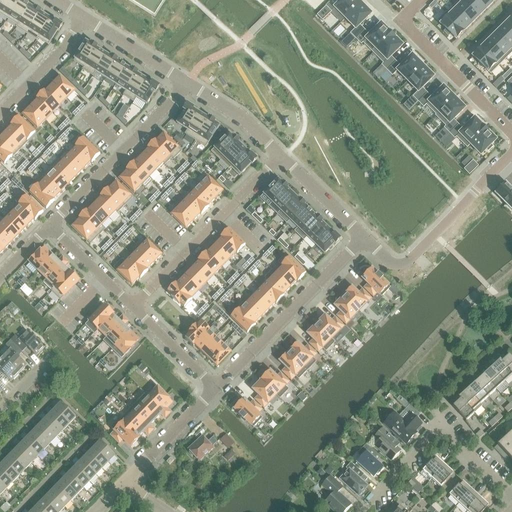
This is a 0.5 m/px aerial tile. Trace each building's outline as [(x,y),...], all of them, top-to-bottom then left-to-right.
[(5,0),(0,8),(0,14),(7,19),(19,0),(5,0)] [(20,0),(19,0),(7,19),(17,26),(30,6),(29,5),(28,4),(25,2),(23,2),(20,0)] [(340,2),(334,8),(345,18),(345,19),(360,3),(358,1),(357,0),(338,0),(340,2)] [(462,0),(459,0),(454,6),(471,24),(477,19),(479,17),(463,2),(464,1),(462,0)] [(464,0),(464,1),(463,2),(479,17),(486,10),(476,0),(464,0)] [(490,0),(476,0),(486,10),(491,5),(493,2),(490,0)] [(365,9),(360,3),(345,19),(355,29),(352,32),(350,34),(351,35),(355,39),(365,30),(360,25),(371,14),(367,10),(366,8),(365,9)] [(17,26),(16,28),(26,34),(40,13),(41,12),(35,8),(34,9),(30,6),(17,26)] [(447,13),(446,13),(464,31),(471,24),(454,6),(449,11),(447,13)] [(323,10),(317,16),(318,17),(322,21),(331,12),(326,7),(323,10)] [(446,12),(437,21),(455,40),(461,34),(464,31),(446,13),(447,13),(446,12)] [(40,13),(26,34),(37,41),(38,39),(50,19),(50,18),(46,15),(45,16),(40,13)] [(50,19),(38,39),(48,45),(57,31),(58,32),(62,25),(56,22),(55,23),(50,19)] [(511,21),(510,20),(503,27),(511,36),(511,21)] [(365,30),(355,39),(361,45),(362,43),(372,53),(392,34),(388,31),(381,25),(381,24),(370,35),(365,30)] [(511,36),(503,27),(496,34),(511,49),(511,47),(511,36)] [(350,34),(341,43),(346,48),(355,39),(351,35),(350,34)] [(392,34),(372,53),(373,54),(383,64),(381,65),(387,71),(396,62),(392,59),(391,57),(402,46),(396,39),(395,38),(392,34)] [(496,34),(488,41),(506,59),(511,52),(511,49),(496,34)] [(488,42),(481,48),(499,66),(506,59),(488,41),(488,42)] [(82,70),(97,47),(92,44),(91,45),(87,42),(79,54),(78,54),(76,57),(76,59),(74,62),(83,68),(82,70)] [(82,70),(93,76),(107,54),(104,52),(102,52),(98,49),(98,48),(97,47),(82,70)] [(481,48),(473,57),(475,59),(490,74),(492,73),(499,66),(481,48)] [(96,73),(105,79),(117,60),(112,57),(112,58),(107,55),(107,54),(93,76),(93,77),(96,73)] [(396,62),(387,71),(389,73),(392,76),(395,73),(397,71),(407,81),(423,66),(420,64),(417,61),(418,61),(416,59),(416,60),(415,59),(412,55),(401,67),(398,64),(396,62)] [(105,79),(115,85),(127,67),(127,66),(124,64),(122,65),(118,62),(119,61),(117,60),(105,79)] [(381,65),(373,74),(378,79),(380,78),(387,71),(381,65)] [(423,66),(407,81),(418,92),(416,94),(412,97),(418,102),(427,93),(425,92),(422,88),(425,85),(433,77),(429,73),(430,73),(428,71),(427,71),(423,66)] [(123,95),(123,96),(137,73),(133,70),(132,71),(127,68),(127,67),(115,85),(125,91),(123,95)] [(123,96),(133,102),(147,79),(144,77),(143,78),(138,75),(139,74),(137,73),(123,96)] [(60,77),(52,85),(67,99),(74,91),(60,77)] [(148,81),(147,79),(133,102),(134,102),(136,98),(146,105),(154,92),(155,93),(159,87),(153,83),(152,84),(148,81)] [(44,91),(59,107),(67,99),(52,85),(45,92),(44,91)] [(427,93),(418,102),(422,107),(423,108),(426,105),(430,109),(436,115),(454,98),(451,95),(449,93),(449,92),(448,91),(447,91),(443,87),(432,98),(427,93)] [(44,91),(37,98),(52,114),(59,107),(44,91)] [(37,100),(30,107),(45,121),(52,114),(37,98),(36,99),(37,100)] [(435,115),(435,116),(445,127),(444,128),(449,134),(458,125),(453,120),(465,109),(460,104),(461,104),(459,103),(458,102),(454,98),(436,115),(435,115)] [(184,134),(185,135),(199,112),(198,112),(193,109),(194,108),(187,105),(183,111),(184,112),(177,124),(187,130),(184,134)] [(37,129),(45,121),(30,107),(22,115),(37,129)] [(185,135),(195,141),(209,118),(208,117),(207,118),(203,116),(202,114),(199,112),(185,135)] [(19,118),(12,126),(28,142),(28,141),(35,133),(19,118)] [(214,121),(209,118),(195,141),(206,148),(219,126),(213,122),(214,121)] [(458,125),(449,134),(454,139),(456,138),(467,148),(469,146),(470,145),(470,144),(485,129),(484,128),(482,125),(481,126),(474,119),(463,130),(461,128),(458,125)] [(12,127),(5,134),(21,150),(28,142),(12,126),(11,126),(12,127)] [(485,129),(470,144),(470,145),(471,146),(480,155),(486,149),(488,151),(491,148),(492,147),(491,146),(491,145),(495,141),(496,140),(493,137),(489,133),(489,132),(485,129)] [(155,140),(155,141),(174,159),(182,151),(163,133),(156,141),(155,140)] [(0,144),(13,157),(21,150),(5,134),(0,139),(0,144)] [(211,152),(220,161),(238,142),(234,137),(233,138),(229,134),(219,143),(218,143),(215,146),(215,148),(211,152)] [(83,138),(75,146),(92,163),(100,154),(83,138)] [(155,141),(147,148),(165,165),(172,158),(173,160),(174,159),(155,141)] [(238,142),(220,161),(228,169),(246,151),(246,149),(243,146),(242,146),(238,143),(239,142),(238,142)] [(13,158),(13,157),(0,144),(0,160),(4,165),(12,157),(13,158)] [(76,147),(68,155),(83,169),(91,162),(92,163),(75,146),(75,147),(76,147)] [(148,149),(141,156),(156,171),(163,164),(165,165),(147,148),(148,149)] [(251,155),(246,151),(228,169),(229,170),(230,168),(239,176),(251,164),(252,165),(257,160),(252,155),(251,155)] [(58,159),(76,177),(83,169),(68,155),(61,162),(58,159)] [(134,162),(133,162),(152,181),(153,181),(149,178),(156,171),(141,156),(134,163),(134,162)] [(58,159),(50,167),(68,185),(76,177),(58,159)] [(473,160),(464,168),(470,174),(479,165),(473,160)] [(133,162),(126,170),(145,189),(152,181),(133,162)] [(50,167),(42,175),(61,193),(68,185),(50,167)] [(145,189),(126,170),(127,171),(119,179),(134,193),(141,186),(145,189)] [(42,175),(35,182),(54,201),(54,200),(61,193),(42,175)] [(208,177),(200,185),(215,199),(223,191),(208,177)] [(268,206),(269,207),(288,188),(283,183),(282,184),(278,180),(268,189),(267,189),(264,192),(264,194),(263,195),(272,203),(268,206)] [(46,209),(54,201),(35,182),(34,183),(37,185),(29,193),(46,209)] [(108,189),(107,189),(125,206),(133,198),(116,182),(108,189)] [(497,192),(495,194),(511,210),(511,190),(511,189),(506,184),(505,184),(504,186),(503,185),(496,191),(497,191),(497,192)] [(193,192),(209,207),(208,206),(215,199),(200,185),(193,192)] [(288,188),(269,207),(277,215),(295,197),(295,195),(292,192),(291,192),(287,189),(288,188)] [(107,189),(100,196),(118,213),(125,206),(107,189)] [(186,200),(201,215),(209,207),(193,192),(186,200)] [(23,193),(15,201),(35,220),(43,212),(23,193)] [(101,197),(94,204),(109,219),(115,212),(117,214),(118,213),(100,196),(100,197),(101,197)] [(295,197),(277,215),(286,224),(305,204),(300,200),(299,201),(295,197)] [(177,205),(193,221),(200,214),(201,215),(186,200),(179,206),(177,205)] [(17,204),(10,211),(27,227),(34,220),(35,221),(35,220),(15,201),(17,204)] [(86,210),(86,211),(105,230),(105,229),(102,226),(109,219),(94,204),(87,211),(86,210)] [(294,232),(312,214),(312,212),(310,209),(308,209),(304,206),(305,205),(305,204),(286,224),(290,221),(298,228),(294,232)] [(185,229),(193,221),(177,205),(169,213),(185,229)] [(10,211),(3,219),(19,235),(27,227),(10,211)] [(86,211),(79,218),(98,237),(105,230),(86,211)] [(303,240),(307,237),(322,221),(317,217),(316,217),(312,214),(294,232),(303,240)] [(90,245),(98,237),(79,218),(78,218),(79,219),(72,227),(90,245)] [(4,221),(0,224),(0,231),(12,243),(19,235),(3,219),(2,219),(4,221)] [(322,221),(307,237),(315,245),(330,231),(330,230),(329,229),(327,226),(325,226),(321,222),(322,222),(322,221)] [(220,238),(221,238),(236,253),(237,254),(245,245),(229,229),(220,238)] [(0,231),(0,246),(4,250),(12,243),(0,231)] [(334,235),(330,231),(315,245),(324,254),(334,244),(335,245),(340,239),(335,234),(334,235)] [(214,246),(228,261),(236,253),(221,238),(214,246)] [(147,240),(140,248),(154,262),(162,255),(147,240)] [(206,252),(205,253),(221,268),(228,261),(214,246),(207,253),(206,252)] [(29,262),(38,271),(52,256),(44,247),(35,256),(35,255),(29,262)] [(132,255),(147,270),(154,262),(140,248),(132,255)] [(198,260),(214,276),(221,268),(205,253),(198,260)] [(278,262),(298,282),(306,274),(286,254),(278,262)] [(122,259),(121,260),(140,278),(148,271),(147,270),(132,255),(125,263),(122,259)] [(44,281),(65,260),(62,257),(58,262),(52,256),(38,271),(46,279),(44,281)] [(51,291),(51,292),(70,272),(69,272),(64,267),(68,263),(65,260),(44,281),(53,289),(51,291)] [(140,279),(140,278),(121,260),(113,268),(132,286),(139,278),(140,279)] [(198,262),(191,269),(206,283),(214,276),(198,260),(198,261),(198,262)] [(272,270),(290,288),(297,281),(297,282),(298,282),(278,262),(277,263),(282,267),(275,273),(272,270)] [(184,276),(199,291),(206,283),(191,269),(184,276)] [(383,278),(378,274),(377,275),(371,269),(362,278),(368,284),(364,288),(373,297),(377,293),(381,297),(390,288),(382,279),(383,278)] [(264,278),(268,281),(284,296),(283,295),(290,288),(272,270),(264,278)] [(79,281),(70,272),(51,292),(60,301),(79,281)] [(176,284),(191,299),(199,291),(184,276),(176,284)] [(268,281),(261,288),(276,304),(284,296),(268,281)] [(192,299),(191,299),(176,284),(176,283),(167,292),(171,296),(179,305),(180,304),(184,308),(192,299)] [(254,296),(268,310),(275,303),(276,304),(261,288),(254,296)] [(347,294),(344,297),(358,312),(371,299),(362,290),(358,294),(351,288),(346,293),(347,294)] [(246,303),(261,317),(268,310),(254,296),(246,303)] [(346,325),(358,312),(344,297),(335,306),(341,312),(337,316),(346,325)] [(245,301),(238,308),(255,326),(255,325),(255,324),(261,317),(246,303),(245,301)] [(85,325),(94,334),(113,314),(104,305),(85,325)] [(231,317),(247,334),(255,326),(238,308),(237,309),(238,310),(231,317)] [(102,342),(125,319),(123,316),(118,320),(113,315),(114,314),(113,314),(94,334),(98,331),(105,339),(102,342)] [(325,316),(316,325),(335,343),(331,339),(344,327),(335,318),(331,322),(325,316)] [(125,319),(102,342),(111,351),(130,332),(124,326),(128,322),(125,319)] [(185,338),(193,346),(209,329),(201,321),(197,325),(196,324),(188,333),(189,334),(185,338)] [(326,352),(335,343),(316,325),(307,334),(313,340),(310,344),(318,353),(322,349),(326,352)] [(194,345),(201,352),(215,337),(209,330),(209,329),(193,346),(194,345)] [(17,335),(11,340),(23,352),(28,347),(37,356),(45,347),(29,331),(21,339),(17,335)] [(139,340),(130,332),(111,351),(120,360),(131,349),(130,349),(139,340)] [(201,352),(208,359),(223,344),(215,337),(201,352)] [(11,349),(3,357),(19,374),(28,365),(19,356),(23,352),(11,340),(7,345),(11,349)] [(292,350),(289,353),(307,371),(304,367),(316,355),(307,346),(304,350),(297,343),(291,349),(292,350)] [(231,352),(223,344),(208,359),(216,367),(231,352)] [(298,380),(307,371),(289,353),(285,356),(279,361),(286,368),(282,372),(291,380),(295,376),(298,380)] [(503,357),(499,361),(511,375),(511,358),(509,355),(505,359),(503,357)] [(0,375),(2,373),(11,382),(19,374),(3,357),(0,359),(0,375)] [(499,361),(491,368),(504,382),(511,375),(499,361)] [(142,364),(138,368),(142,372),(146,368),(142,364)] [(491,368),(483,375),(496,390),(504,382),(491,368)] [(269,371),(261,380),(280,399),(289,390),(285,386),(289,383),(280,374),(276,378),(269,371)] [(483,375),(475,383),(488,397),(496,390),(483,375)] [(279,399),(280,399),(261,380),(260,381),(261,381),(253,390),(259,396),(255,400),(264,408),(276,396),(279,399)] [(475,383),(467,390),(480,404),(488,397),(475,383)] [(146,393),(145,394),(168,416),(170,413),(166,409),(172,403),(157,388),(149,397),(146,393)] [(467,390),(459,397),(474,413),(482,406),(480,404),(467,390)] [(145,394),(137,402),(155,420),(161,414),(165,418),(168,416),(145,394)] [(406,409),(398,417),(394,413),(384,424),(406,444),(416,433),(414,432),(421,424),(415,419),(419,415),(399,396),(396,400),(406,409)] [(466,421),(474,413),(459,397),(455,401),(457,403),(453,407),(466,421)] [(253,428),(262,419),(258,414),(262,410),(253,402),(249,406),(243,400),(234,409),(240,415),(239,416),(243,421),(244,419),(253,428)] [(137,402),(128,411),(151,433),(154,430),(149,426),(155,420),(137,402)] [(49,407),(53,411),(53,410),(69,425),(76,419),(60,403),(56,408),(51,404),(49,407)] [(42,414),(46,418),(47,417),(63,432),(69,425),(53,410),(53,411),(49,415),(45,411),(42,414)] [(119,418),(138,437),(144,431),(148,436),(151,433),(128,411),(120,419),(119,418)] [(497,422),(502,417),(499,413),(493,418),(497,422)] [(36,420),(40,424),(41,423),(56,438),(63,432),(47,417),(46,418),(43,421),(39,417),(36,420)] [(111,428),(107,432),(116,440),(120,436),(130,447),(137,441),(136,440),(138,437),(119,418),(110,427),(111,428)] [(493,418),(488,423),(491,427),(497,422),(493,418)] [(30,426),(34,430),(50,445),(56,438),(41,423),(40,424),(37,428),(32,423),(30,426)] [(498,443),(507,435),(499,425),(489,434),(498,443)] [(379,432),(374,438),(379,442),(374,447),(390,461),(400,451),(397,448),(400,444),(396,441),(390,435),(383,428),(379,432)] [(194,436),(197,439),(204,432),(201,429),(194,436)] [(23,433),(27,437),(28,436),(44,451),(50,445),(34,430),(30,434),(26,430),(23,433)] [(484,434),(480,430),(475,435),(479,439),(484,434)] [(511,464),(511,431),(494,449),(510,466),(511,464)] [(226,435),(220,441),(228,449),(234,443),(226,435)] [(17,440),(21,444),(22,443),(37,458),(44,451),(28,436),(27,437),(24,441),(20,437),(17,440)] [(217,443),(212,438),(207,442),(202,437),(188,450),(189,451),(189,454),(191,457),(193,456),(199,462),(213,449),(212,447),(217,443)] [(88,445),(92,449),(93,448),(108,463),(115,456),(100,442),(95,446),(91,442),(88,445)] [(11,446),(15,450),(15,449),(31,464),(37,458),(22,443),(21,444),(17,447),(13,443),(11,446)] [(377,476),(384,469),(373,459),(377,455),(366,444),(357,454),(361,458),(357,463),(373,478),(376,475),(377,476)] [(81,451),(86,456),(87,455),(102,469),(108,463),(93,448),(92,449),(88,453),(84,449),(81,451)] [(4,453),(8,457),(9,456),(25,471),(31,464),(15,449),(15,450),(11,453),(7,449),(4,453)] [(75,458),(80,462),(81,461),(96,476),(102,469),(87,455),(86,456),(82,459),(78,455),(75,458)] [(0,456),(0,461),(2,463),(3,462),(18,477),(25,471),(9,456),(8,457),(5,460),(1,456),(0,456)] [(219,462),(224,467),(228,464),(222,458),(219,462)] [(429,482),(432,480),(445,466),(436,458),(432,462),(431,461),(420,474),(429,482)] [(69,465),(73,469),(74,468),(89,482),(96,476),(81,461),(80,462),(76,466),(72,462),(69,465)] [(0,472),(12,484),(18,477),(3,462),(2,463),(0,465),(0,472)] [(348,470),(339,480),(358,497),(368,486),(359,479),(364,475),(353,465),(350,463),(345,468),(348,470)] [(453,473),(445,466),(432,480),(445,492),(454,481),(449,477),(453,473)] [(329,467),(325,471),(330,475),(334,471),(329,467)] [(63,471),(67,475),(68,474),(83,489),(89,482),(74,468),(73,469),(70,472),(65,468),(63,471)] [(317,472),(322,477),(325,473),(320,469),(317,472)] [(0,484),(6,490),(12,484),(0,472),(0,484)] [(56,477),(61,482),(62,481),(77,495),(83,489),(68,474),(67,475),(64,479),(59,475),(56,477)] [(325,503),(334,511),(344,511),(351,505),(337,493),(342,488),(330,476),(321,486),(330,494),(330,497),(325,503)] [(50,484),(54,488),(56,487),(70,502),(77,495),(62,481),(61,482),(57,486),(53,481),(50,484)] [(459,486),(454,481),(445,492),(458,504),(471,490),(463,482),(459,486)] [(43,491),(48,495),(49,494),(64,508),(70,502),(56,487),(54,488),(51,492),(47,488),(43,491)] [(458,504),(466,511),(467,511),(480,498),(471,490),(458,504)] [(37,497),(42,501),(43,500),(55,511),(60,511),(64,508),(49,494),(48,495),(44,499),(40,494),(37,497)] [(488,505),(480,498),(467,511),(483,511),(485,510),(484,509),(488,505)] [(31,504),(35,508),(36,506),(42,511),(55,511),(43,500),(42,501),(38,505),(34,501),(31,504)]
